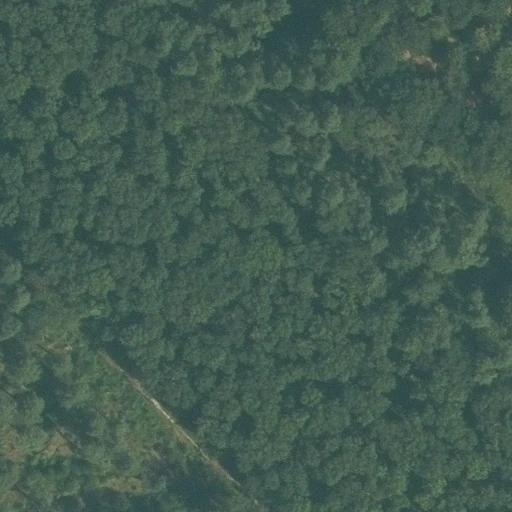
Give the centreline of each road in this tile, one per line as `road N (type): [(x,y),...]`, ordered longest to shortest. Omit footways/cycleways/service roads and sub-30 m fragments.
road 1 (track): [(0,232),(111,351),(0,413)]
road 2 (track): [(111,351),(232,454),(278,511)]
